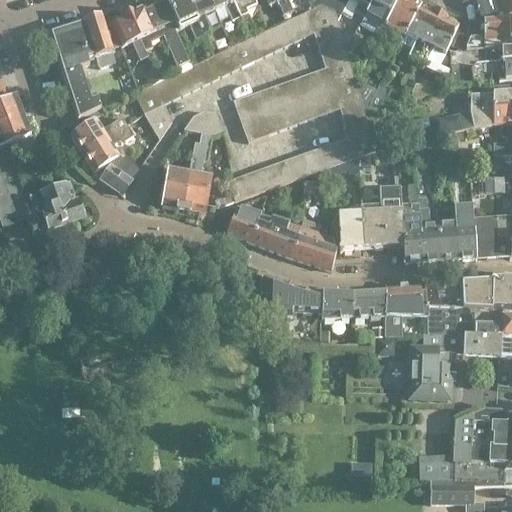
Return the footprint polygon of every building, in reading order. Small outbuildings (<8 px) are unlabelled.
[(204,40),(203,37),(185,0),(164,0),(163,1),(167,9),(177,32),(178,34),(189,29),(195,43),(204,40)] [(203,19),(215,14),(208,0),(185,0),(203,37),(210,34),(203,19)] [(231,24),(240,20),(230,0),(208,0),(215,14),(219,24),(229,19),(231,24)] [(257,8),(253,0),(230,0),(240,20),(249,16),(247,13),(257,8)] [(276,5),(273,0),(264,0),(268,9),(276,5)] [(280,15),(282,18),(291,14),(285,0),(273,0),(276,5),(278,9),(280,15)] [(310,0),(311,13),(321,8),(327,11),(328,0),(310,0)] [(347,2),(333,0),(328,0),(327,11),(331,13),(335,24),(342,12),(347,2)] [(363,21),(374,0),(349,0),(348,2),(357,7),(353,15),(363,21)] [(379,37),(400,0),(374,0),(363,21),(360,26),(379,37)] [(400,47),(420,11),(410,6),(410,2),(406,0),(402,0),(401,1),(400,0),(379,37),(378,38),(390,45),(391,42),(400,47)] [(174,34),(177,32),(167,9),(158,13),(155,5),(145,9),(160,41),(163,39),(177,69),(188,64),(174,34)] [(149,45),(160,41),(145,9),(143,10),(141,8),(136,11),(136,14),(127,18),(144,54),(151,51),(149,45)] [(331,13),(327,11),(321,8),(311,13),(303,17),(313,36),(317,48),(340,40),(338,33),(335,24),(331,13)] [(415,64),(438,20),(420,11),(400,47),(410,52),(406,60),(415,64)] [(303,41),(313,36),(303,17),(294,21),(303,41)] [(147,60),(144,54),(127,18),(119,21),(116,19),(111,22),(111,25),(109,25),(109,26),(120,50),(120,51),(130,47),(138,64),(147,60)] [(102,19),(75,28),(87,63),(94,61),(94,62),(95,62),(98,72),(114,67),(111,57),(113,56),(112,52),(120,50),(109,26),(104,28),(102,19)] [(447,51),(457,29),(438,20),(415,64),(423,69),(423,67),(435,73),(437,69),(447,51)] [(303,41),(294,21),(284,26),(293,46),(303,41)] [(457,54),(511,51),(511,23),(457,29),(447,51),(452,51),(453,52),(457,52),(457,54)] [(283,50),(293,46),(284,26),(274,31),(283,50)] [(88,68),(87,63),(75,28),(49,36),(77,123),(99,112),(96,102),(89,104),(79,71),(88,68)] [(283,50),(274,31),(264,36),(274,55),(283,50)] [(338,33),(340,40),(343,50),(347,52),(352,40),(338,33)] [(264,60),(274,55),(264,36),(254,40),(264,60)] [(264,60),(254,40),(245,45),(254,65),(264,60)] [(317,48),(320,59),(343,52),(343,50),(340,40),(317,48)] [(240,71),(254,65),(245,45),(231,52),(240,71)] [(213,60),(221,56),(223,55),(219,46),(209,51),(213,60)] [(497,68),(503,68),(511,67),(511,51),(457,54),(457,55),(449,55),(450,71),(478,69),(497,68)] [(231,52),(223,55),(221,56),(230,76),(240,71),(231,52)] [(352,85),(343,52),(320,59),(324,72),(331,92),(352,85)] [(211,61),(221,81),(230,76),(221,56),(213,60),(211,61)] [(221,81),(211,61),(201,66),(211,85),(221,81)] [(192,70),(201,90),(211,85),(201,66),(192,70)] [(511,83),(511,67),(503,68),(503,84),(511,83)] [(161,68),(153,72),(159,84),(167,79),(161,68)] [(451,87),(478,85),(478,86),(490,85),(490,77),(478,78),(478,69),(450,71),(451,87)] [(201,90),(192,70),(182,75),(191,95),(201,90)] [(159,84),(153,72),(144,76),(150,88),(159,84)] [(324,72),(314,75),(321,96),(331,92),(324,72)] [(181,99),(191,95),(182,75),(172,80),(181,99)] [(314,75),(304,79),(311,99),(321,96),(314,75)] [(301,103),(311,99),(304,79),(294,83),(301,103)] [(162,84),(171,104),(181,99),(172,80),(162,84)] [(294,83),(283,86),(290,107),(301,103),(294,83)] [(154,88),(163,108),(171,104),(162,84),(154,88)] [(352,85),(331,92),(338,112),(341,121),(361,114),(362,113),(354,90),(352,85)] [(280,111),(290,107),(283,86),(273,90),(280,111)] [(354,90),(362,113),(374,92),(364,87),(354,90)] [(374,92),(362,113),(363,115),(385,109),(388,103),(383,100),(387,92),(377,87),(374,92)] [(440,94),(438,88),(414,87),(410,95),(412,102),(440,94)] [(143,118),(159,143),(171,125),(163,108),(154,88),(133,98),(143,118)] [(273,90),(263,94),(270,114),(280,111),(273,90)] [(338,112),(331,92),(321,96),(328,116),(338,112)] [(256,108),(260,118),(270,114),(263,94),(253,97),(256,108)] [(511,95),(470,99),(469,116),(511,110),(511,95)] [(311,99),(318,120),(328,116),(321,96),(311,99)] [(256,108),(253,97),(232,104),(236,115),(256,108)] [(301,103),(308,123),(318,120),(311,99),(301,103)] [(0,127),(21,119),(14,100),(0,105),(0,127)] [(290,107),(297,127),(308,123),(301,103),(290,107)] [(280,111),(287,131),(297,127),(290,107),(280,111)] [(256,108),(236,115),(240,125),(260,118),(256,108)] [(499,130),(511,129),(511,110),(469,116),(438,124),(442,139),(476,130),(499,130)] [(270,114),(277,134),(287,131),(280,111),(270,114)] [(277,134),(270,114),(260,118),(264,128),(267,138),(277,134)] [(344,132),(363,125),(365,124),(361,114),(341,121),(340,121),(344,132)] [(183,134),(200,137),(210,139),(213,139),(222,136),(217,122),(203,115),(193,120),(183,134)] [(243,135),(264,128),(260,118),(240,125),(243,135)] [(0,127),(0,148),(29,138),(21,119),(0,127)] [(70,138),(82,157),(126,128),(121,121),(102,133),(95,122),(70,138)] [(374,155),(367,134),(363,125),(344,132),(342,132),(346,142),(353,162),(374,155)] [(105,167),(109,170),(99,184),(110,191),(121,174),(131,182),(138,173),(132,168),(133,165),(125,159),(122,161),(118,159),(111,148),(118,144),(120,147),(133,139),(126,128),(82,157),(93,175),(105,167)] [(267,138),(264,128),(243,135),(247,146),(267,139),(267,138)] [(511,129),(499,130),(499,140),(505,141),(504,148),(492,148),(492,157),(509,158),(511,158),(511,129)] [(201,170),(201,166),(205,166),(210,139),(200,137),(198,147),(193,146),(190,163),(192,164),(183,215),(189,216),(203,218),(210,179),(198,177),(199,172),(201,170)] [(36,155),(30,141),(8,149),(14,163),(36,155)] [(346,142),(335,145),(342,166),(353,162),(346,142)] [(332,169),(342,166),(335,145),(325,149),(332,169)] [(315,152),(322,173),(332,169),(325,149),(315,152)] [(315,152),(305,156),(312,176),(322,173),(315,152)] [(301,180),(312,176),(305,156),(294,160),(301,180)] [(450,157),(450,159),(450,169),(468,170),(467,158),(450,157)] [(450,159),(436,160),(437,175),(450,174),(450,159)] [(294,160),(284,163),(291,184),(301,180),(294,160)] [(175,214),(183,215),(192,164),(190,163),(180,162),(179,166),(180,168),(179,168),(178,174),(168,172),(161,210),(175,213),(175,214)] [(281,187),(291,184),(284,163),(274,167),(281,187)] [(274,167),(263,171),(271,191),(281,187),(274,167)] [(260,194),(271,191),(263,171),(253,174),(260,194)] [(120,198),(131,182),(121,174),(110,191),(120,198)] [(253,174),(243,178),(250,198),(260,194),(253,174)] [(240,202),(250,198),(243,178),(233,181),(240,202)] [(398,199),(402,249),(403,267),(421,266),(416,200),(415,187),(407,188),(407,198),(398,199)] [(360,216),(363,251),(372,250),(374,252),(379,251),(381,250),(402,249),(398,199),(397,188),(396,188),(390,188),(377,189),(377,192),(370,193),(370,208),(359,208),(360,216)] [(25,203),(21,204),(27,221),(33,241),(47,237),(82,225),(76,207),(74,208),(69,192),(65,190),(34,201),(34,199),(25,203)] [(216,210),(233,204),(231,197),(213,203),(216,210)] [(416,200),(421,266),(439,265),(436,228),(427,228),(426,217),(422,217),(421,212),(425,212),(424,199),(416,200)] [(472,234),(472,225),(471,221),(470,209),(452,210),(456,264),(474,262),(472,234)] [(249,246),(259,218),(236,210),(226,237),(249,246)] [(456,264),(452,210),(449,210),(449,215),(444,216),(445,227),(436,228),(439,265),(456,264)] [(363,251),(360,216),(336,218),(338,253),(342,252),(343,254),(349,253),(351,252),(363,251)] [(282,226),(259,218),(249,246),(288,262),(299,231),(289,228),(289,226),(283,224),(282,226)] [(511,236),(511,237),(511,219),(471,221),(472,225),(472,234),(492,232),(492,246),(510,245),(510,260),(511,259),(511,236)] [(330,275),(331,269),(333,255),(331,242),(299,231),(288,262),(330,275)] [(492,232),(472,234),(474,262),(492,261),(492,246),(492,232)] [(320,319),(321,297),(303,294),(287,289),(260,278),(260,295),(271,300),(271,315),(265,316),(265,334),(278,334),(279,321),(295,321),(295,318),(320,319)] [(471,313),(501,314),(511,315),(511,278),(502,278),(491,279),(491,285),(423,289),(424,311),(458,312),(471,313)] [(384,320),(383,328),(383,335),(422,337),(425,337),(424,311),(423,289),(419,290),(419,288),(384,291),(384,298),(384,320)] [(320,324),(351,322),(351,300),(321,297),(320,319),(320,324)] [(351,322),(384,320),(384,298),(351,300),(351,322)] [(470,327),(457,326),(458,312),(424,311),(425,337),(447,338),(499,340),(511,340),(511,320),(501,320),(501,314),(471,313),(470,327)] [(383,342),(383,335),(383,328),(376,328),(376,334),(374,333),(374,342),(377,342),(383,342)] [(455,362),(447,361),(447,338),(425,337),(422,337),(422,349),(410,348),(408,403),(451,404),(451,385),(454,385),(454,376),(455,376),(455,362)] [(455,359),(499,361),(499,340),(447,338),(447,361),(455,362),(455,359)] [(511,340),(499,340),(499,361),(511,361),(511,340)] [(383,342),(377,342),(377,360),(388,360),(393,353),(393,342),(383,342)] [(497,374),(496,390),(505,390),(506,375),(497,374)] [(511,488),(511,417),(507,417),(506,427),(472,426),(472,417),(454,424),(453,448),(452,459),(451,483),(450,491),(472,490),(503,489),(511,488)] [(418,485),(429,485),(451,483),(452,459),(417,460),(418,485)] [(450,491),(451,483),(429,485),(429,509),(464,509),(464,511),(481,511),(482,507),(473,507),(472,490),(450,491)]
